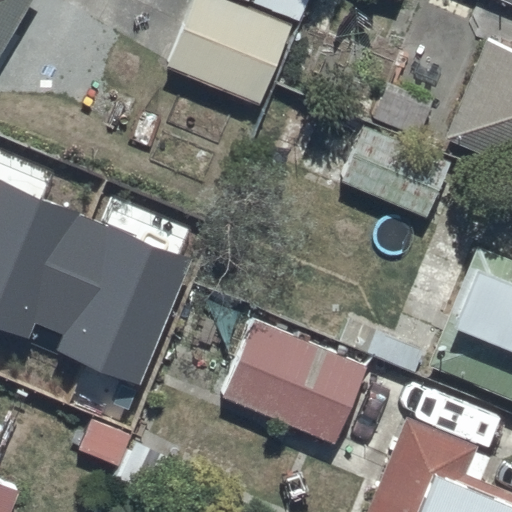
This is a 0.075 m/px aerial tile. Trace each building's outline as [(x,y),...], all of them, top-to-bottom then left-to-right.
[(0,0),(0,33),(19,0),(0,0)] [(289,18),(246,0),(184,0),(160,58),(255,98),(289,18)] [(511,39),(482,27),(440,132),(511,160),(511,39)] [(445,153),(361,119),(338,175),(422,209),(445,153)] [(197,223),(122,193),(103,240),(179,270),(197,223)] [(0,252),(20,221),(0,208),(0,252)] [(456,239),(416,226),(406,249),(415,253),(401,285),(430,297),(456,239)] [(511,266),(466,251),(443,308),(449,311),(432,356),(511,387),(511,266)] [(361,358),(247,312),(214,393),(328,439),(361,358)] [(403,409),(357,511),(511,511),(511,486),(495,479),(506,455),(471,440),(472,438),(403,409)] [(0,511),(1,511),(14,481),(0,475),(0,511)]
